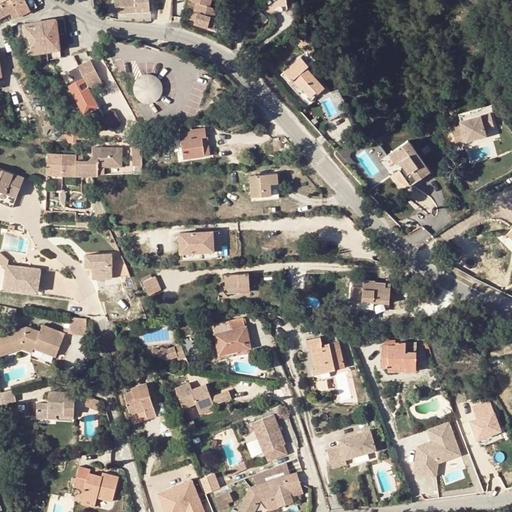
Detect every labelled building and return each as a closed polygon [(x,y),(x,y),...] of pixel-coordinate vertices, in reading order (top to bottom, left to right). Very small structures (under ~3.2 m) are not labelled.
[(20,16),(12,0),(4,0),(2,2),(7,11),(8,14),(11,13),(13,18),(14,19),(20,16)] [(12,0),(20,16),(31,10),(25,0),(12,0)] [(37,7),(33,0),(25,0),(31,10),(37,7)] [(124,0),(114,0),(114,5),(113,5),(113,13),(117,13),(124,13),(124,0)] [(134,12),(135,0),(124,0),(124,13),(134,12)] [(142,15),(144,15),(150,15),(148,0),(135,0),(134,12),(142,11),(142,15)] [(191,11),(189,19),(195,21),(195,24),(214,29),(217,18),(212,6),(209,6),(211,0),(190,0),(191,0),(197,2),(194,12),(191,11)] [(134,12),(134,20),(145,20),(144,15),(142,15),(142,11),(134,12)] [(134,20),(134,12),(124,13),(117,13),(118,20),(119,20),(134,20)] [(67,34),(65,18),(46,21),(23,25),(19,25),(20,34),(17,34),(18,40),(26,39),(28,54),(61,49),(59,35),(67,34)] [(300,57),(297,60),(305,69),(306,68),(309,65),(300,57)] [(90,60),(79,65),(90,88),(101,82),(90,60)] [(302,89),(297,93),(307,103),(311,99),(310,97),(315,91),(317,93),(324,87),(306,68),(305,69),(297,60),(281,75),(289,83),(293,79),(302,89)] [(22,66),(21,64),(13,69),(25,87),(33,82),(27,74),(22,66)] [(70,69),(75,81),(81,78),(76,66),(70,69)] [(32,71),(27,74),(33,82),(37,79),(32,71)] [(139,77),(136,81),(134,85),(134,90),(135,94),(138,98),(142,101),(146,103),(149,103),(152,103),(155,102),(158,100),(160,98),(162,96),(163,94),(164,90),(164,87),(163,84),(162,81),(161,79),(158,77),(156,75),(151,74),(146,74),(143,75),(139,77)] [(293,79),(289,83),(297,93),(302,89),(293,79)] [(486,109),(456,118),(458,125),(448,128),(453,141),(482,132),(481,128),(491,124),(490,122),(486,109)] [(119,118),(116,112),(106,116),(110,125),(120,121),(119,118)] [(181,132),(184,159),(206,156),(203,137),(206,137),(205,128),(181,132)] [(78,132),(65,132),(73,145),(79,144),(78,132)] [(389,153),(397,164),(399,163),(401,166),(399,168),(398,169),(409,185),(429,171),(408,141),(389,153)] [(144,145),(143,145),(136,145),(136,166),(144,166),(144,145)] [(91,159),(97,175),(98,175),(98,167),(124,168),(125,148),(113,148),(113,151),(107,151),(108,148),(94,147),(94,156),(91,159)] [(84,161),(84,175),(97,176),(97,175),(91,159),(89,161),(84,161)] [(0,168),(0,202),(13,207),(24,177),(0,168)] [(409,185),(398,169),(393,172),(405,189),(409,185)] [(251,175),(252,196),(272,195),(271,184),(278,183),(278,173),(251,175)] [(272,195),(252,196),(253,200),(279,198),(278,183),(271,184),(272,195)] [(179,227),(180,246),(198,245),(198,242),(203,242),(203,245),(216,244),(215,225),(179,227)] [(112,254),(86,254),(86,265),(93,265),(112,265),(112,254)] [(31,269),(0,264),(0,287),(28,292),(31,269)] [(93,265),(93,278),(112,278),(112,265),(93,265)] [(249,274),(226,275),(227,293),(250,291),(249,274)] [(155,277),(144,282),(150,294),(160,290),(155,277)] [(375,281),(364,280),(363,308),(374,309),(374,302),(389,303),(390,287),(386,287),(386,283),(376,282),(375,281)] [(71,317),(69,332),(88,335),(87,318),(71,317)] [(230,321),(213,325),(220,355),(251,348),(246,326),(244,318),(230,321)] [(0,333),(0,349),(23,343),(24,339),(36,344),(35,347),(58,355),(62,345),(58,343),(59,339),(63,340),(66,334),(43,326),(41,331),(26,326),(0,333)] [(362,331),(362,336),(361,343),(373,343),(373,331),(362,331)] [(334,366),(335,369),(344,367),(338,342),(323,345),(321,338),(306,341),(308,349),(312,349),(316,370),(334,366)] [(23,343),(0,349),(0,352),(23,347),(34,351),(35,347),(36,344),(24,339),(23,343)] [(182,341),(175,343),(178,352),(179,355),(186,353),(182,341)] [(163,344),(161,346),(159,352),(168,355),(178,352),(175,343),(168,346),(163,344)] [(406,366),(406,372),(416,372),(416,352),(406,352),(406,343),(395,343),(396,346),(383,345),(383,368),(389,368),(401,368),(401,366),(406,366)] [(416,344),(406,343),(406,352),(416,352),(416,344)] [(154,344),(152,349),(159,352),(161,346),(154,344)] [(334,366),(316,370),(314,370),(314,374),(335,369),(334,366)] [(122,378),(125,387),(131,385),(130,380),(132,379),(130,375),(122,378)] [(197,408),(213,402),(210,394),(205,381),(189,387),(186,381),(174,385),(182,405),(194,401),(197,408)] [(156,416),(149,394),(147,387),(125,394),(131,414),(145,409),(148,418),(156,416)] [(14,388),(0,392),(0,395),(2,403),(16,400),(14,388)] [(227,388),(213,393),(217,401),(230,396),(227,388)] [(56,417),(56,416),(57,413),(74,414),(75,392),(49,391),(48,403),(36,403),(36,416),(56,417)] [(89,396),(86,405),(93,408),(97,399),(89,396)] [(101,401),(97,399),(93,408),(97,409),(101,401)] [(470,419),(477,439),(503,431),(492,400),(473,406),(477,416),(470,419)] [(213,402),(197,408),(198,411),(214,405),(213,402)] [(134,423),(148,418),(145,409),(131,414),(134,423)] [(251,420),(263,449),(284,440),(273,411),(251,420)] [(429,442),(418,446),(413,472),(427,474),(430,460),(439,457),(440,462),(461,455),(449,421),(428,429),(432,441),(434,444),(430,446),(429,442)] [(372,428),(341,438),(343,445),(329,450),(334,466),(349,462),(347,457),(378,447),(372,428)] [(282,441),(267,447),(271,456),(285,450),(282,441)] [(438,463),(440,462),(439,457),(430,460),(427,474),(436,476),(438,463)] [(243,459),(226,466),(228,471),(245,464),(243,459)] [(78,466),(73,487),(84,490),(82,499),(94,502),(96,493),(101,495),(100,499),(112,502),(118,478),(102,473),(101,477),(88,474),(89,470),(78,466)] [(297,470),(284,474),(284,476),(272,480),(272,477),(249,484),(233,511),(248,511),(258,494),(275,489),(275,492),(277,496),(281,495),(284,502),(294,499),(292,494),(303,490),(297,470)] [(215,472),(200,478),(206,493),(221,487),(215,472)] [(205,511),(194,478),(157,491),(164,511),(205,511)] [(252,511),(261,497),(275,492),(275,489),(258,494),(248,511),(252,511)] [(94,502),(82,499),(80,503),(93,507),(94,502)]
